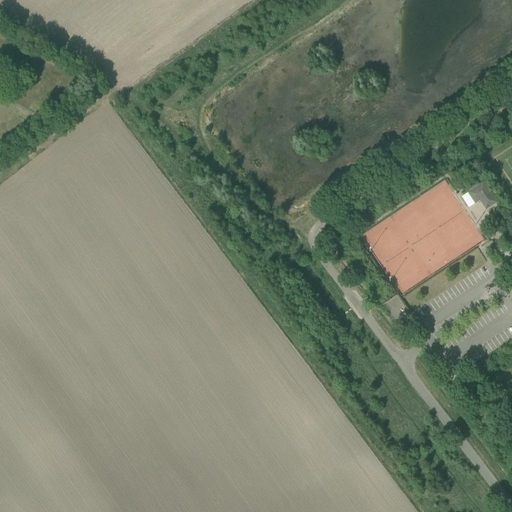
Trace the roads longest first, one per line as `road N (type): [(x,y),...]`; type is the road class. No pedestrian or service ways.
road 1 (unclassified): [(511,508),(355,304)]
road 2 (track): [(201,106),(216,86),(346,0)]
road 3 (track): [(281,224),(209,151),(201,106)]
